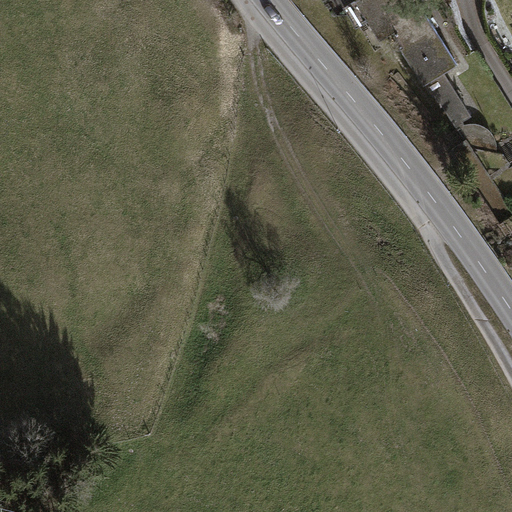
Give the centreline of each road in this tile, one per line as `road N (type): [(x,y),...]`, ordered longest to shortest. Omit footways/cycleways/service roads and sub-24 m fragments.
road 1 (secondary): [(511,312),(406,164),(271,0)]
road 2 (track): [(247,8),(263,94),(296,177),(372,288)]
